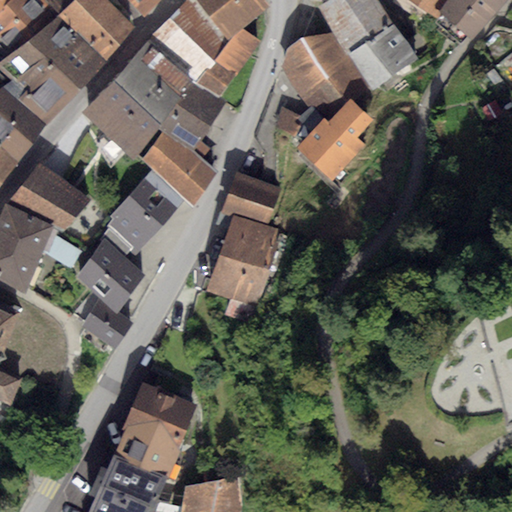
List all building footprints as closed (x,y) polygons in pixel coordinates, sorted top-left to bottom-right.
[(44,0),(12,0),(0,12),(0,47),(8,56),(0,60),(0,70),(9,81),(16,77),(33,92),(57,66),(80,90),(106,60),(44,0)] [(136,28),(108,0),(44,0),(106,60),(136,28)] [(131,0),(146,16),(159,0),(131,0)] [(197,0),(186,0),(169,18),(215,62),(237,76),(260,41),(242,28),(229,39),(197,0)] [(265,0),(197,0),(229,39),(242,28),(269,4),(265,0)] [(380,0),(327,0),(324,2),(318,5),(348,54),(397,24),(380,0)] [(442,0),(410,0),(434,14),(442,0)] [(500,0),(447,0),(439,11),(474,36),(500,0)] [(215,62),(169,18),(149,37),(191,78),(193,81),(219,99),(237,76),(215,62)] [(397,24),(348,54),(374,90),(420,59),(397,24)] [(300,37),(287,48),(280,67),(309,108),(317,120),(349,99),(367,86),(330,34),(300,37)] [(149,37),(115,80),(160,124),(191,78),(149,37)] [(80,90),(57,66),(33,92),(16,77),(9,81),(1,87),(47,124),(80,90)] [(160,124),(115,80),(81,113),(134,160),(160,124)] [(219,99),(193,81),(160,127),(165,130),(193,153),(224,102),(219,99)] [(17,100),(1,87),(0,87),(0,143),(19,158),(47,124),(17,100)] [(373,119),(349,99),(317,120),(309,108),(297,118),(293,129),(303,141),(297,146),(331,181),(366,144),(357,137),(373,119)] [(495,100),(479,110),(487,123),(503,113),(495,100)] [(193,153),(165,130),(144,157),(147,160),(144,163),(152,170),(185,199),(193,207),(217,172),(193,153)] [(0,143),(0,183),(19,158),(0,143)] [(89,199),(41,164),(6,202),(54,227),(63,231),(89,199)] [(112,220),(108,224),(110,226),(133,247),(138,251),(185,199),(152,170),(109,216),(112,220)] [(264,181),(236,171),(222,210),(267,227),(281,188),(264,181)] [(54,227),(6,202),(0,217),(0,276),(25,291),(54,227)] [(276,231),(232,218),(207,291),(230,298),(225,316),(250,325),(276,231)] [(436,223),(407,244),(423,266),(452,245),(436,223)] [(133,247),(110,226),(102,235),(104,236),(125,256),(133,247)] [(55,236),(49,255),(79,263),(84,244),(55,236)] [(125,256),(104,236),(77,276),(98,298),(119,313),(144,274),(125,256)] [(115,349),(133,323),(119,313),(98,298),(82,327),(115,349)] [(0,399),(11,405),(19,380),(0,370),(0,363),(23,307),(14,305),(11,311),(0,306),(0,399)] [(198,405),(142,382),(122,430),(124,431),(177,453),(198,405)] [(177,453),(124,431),(89,511),(163,511),(170,489),(164,486),(177,453)] [(243,476),(184,485),(179,511),(241,511),(242,507),(243,476)]
